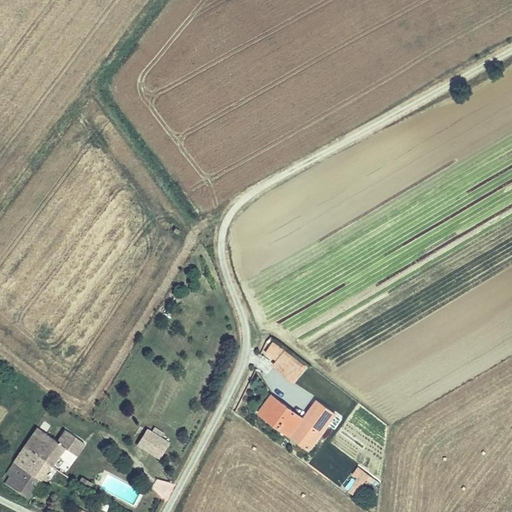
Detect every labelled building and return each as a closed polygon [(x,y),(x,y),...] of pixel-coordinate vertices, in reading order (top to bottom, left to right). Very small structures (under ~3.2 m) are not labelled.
[(269,346),(261,354),(271,362),(268,367),(289,382),(299,369),(269,346)] [(314,441),(333,414),(314,400),(301,418),(269,396),(256,413),(288,436),(295,428),(314,441)] [(25,445),(53,463),(55,461),(67,443),(78,450),(86,438),(67,426),(59,438),(38,425),(25,445)] [(135,447),(159,459),(169,440),(144,428),(135,447)] [(288,436),(308,449),(314,441),(295,428),(288,436)] [(41,480),(43,478),(53,463),(25,445),(18,456),(15,462),(19,466),(41,480)] [(15,462),(11,468),(16,472),(12,478),(32,491),(41,480),(19,466),(15,462)] [(351,476),(354,478),(346,489),(354,495),(366,480),(374,486),(377,481),(358,466),(351,476)] [(149,511),(152,511),(161,496),(146,488),(137,506),(149,511)]
